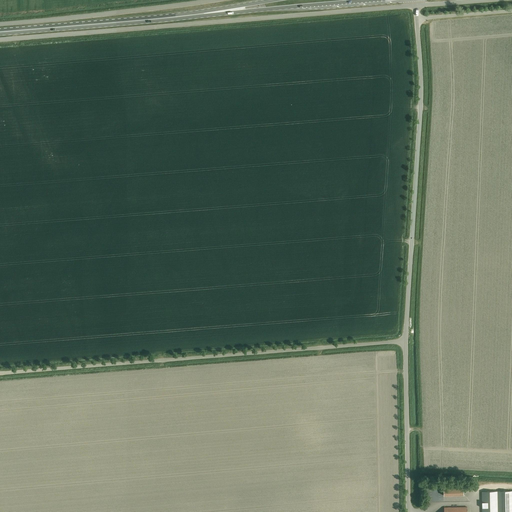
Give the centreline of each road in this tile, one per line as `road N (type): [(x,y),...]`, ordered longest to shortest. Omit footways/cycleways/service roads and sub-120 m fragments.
road 1 (unclassified): [(0,40),(415,5)]
road 2 (unclassified): [(0,372),(404,341)]
road 3 (unclassified): [(404,341),(421,91),(415,5)]
road 4 (unclassified): [(0,24),(215,0)]
road 5 (primary): [(182,16),(386,0)]
road 6 (primary): [(0,32),(182,16)]
road 7 (unclassified): [(408,511),(404,341)]
